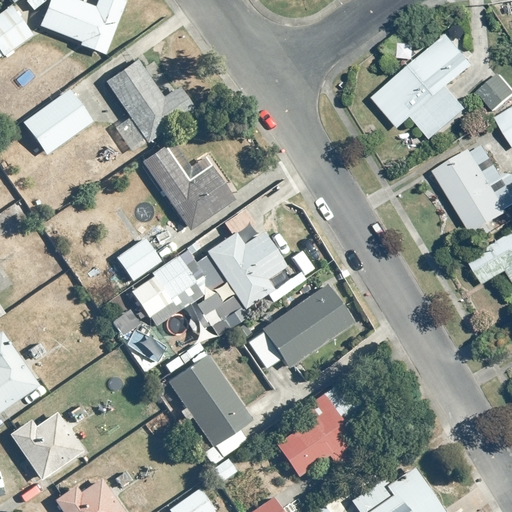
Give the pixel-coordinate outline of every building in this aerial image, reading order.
[(98,0),(96,6),(80,0),(50,0),(40,26),(82,42),(81,45),(106,55),(128,1),(125,0),(98,0)] [(20,24),(6,4),(0,8),(0,54),(31,33),(23,22),(20,24)] [(470,65),(445,35),(370,98),(396,128),(409,117),(428,139),(465,108),(446,86),(470,65)] [(139,58),(106,81),(148,143),(197,109),(181,86),(165,97),(139,58)] [(511,82),(500,67),(473,88),(493,113),(511,98),(511,82)] [(87,121),(64,89),(17,122),(40,154),(87,121)] [(511,106),(493,117),(511,148),(511,106)] [(166,145),(142,161),(190,231),(236,200),(213,166),(191,181),(166,145)] [(468,148),(429,170),(467,236),(508,212),(506,209),(511,205),(511,173),(498,172),(482,145),(470,152),(468,148)] [(6,208),(0,212),(0,232),(4,237),(19,225),(6,208)] [(237,233),(209,251),(246,309),(277,289),(270,279),(289,266),(266,231),(245,244),(237,233)] [(511,232),(466,261),(482,285),(504,272),(511,284),(511,232)] [(157,260),(141,237),(112,256),(127,280),(157,260)] [(199,294),(212,285),(220,280),(201,252),(193,257),(186,247),(173,256),(124,290),(150,328),(199,294)] [(327,283),(262,329),(289,368),(355,323),(327,283)] [(0,413),(41,385),(3,331),(0,333),(0,413)] [(209,354),(169,381),(214,447),(253,420),(209,354)] [(310,417),(275,442),(300,476),(330,455),(337,465),(363,446),(324,394),(304,408),(310,417)] [(33,419),(10,434),(42,480),(85,451),(58,412),(37,427),(33,419)] [(394,496),(370,511),(448,511),(417,465),(387,485),(394,496)] [(78,485),(55,500),(63,511),(125,511),(102,478),(82,491),(78,485)] [(208,511),(214,508),(197,485),(166,508),(168,511),(208,511)] [(280,511),(270,495),(240,511),(280,511)] [(327,511),(321,502),(306,511),(327,511)]
